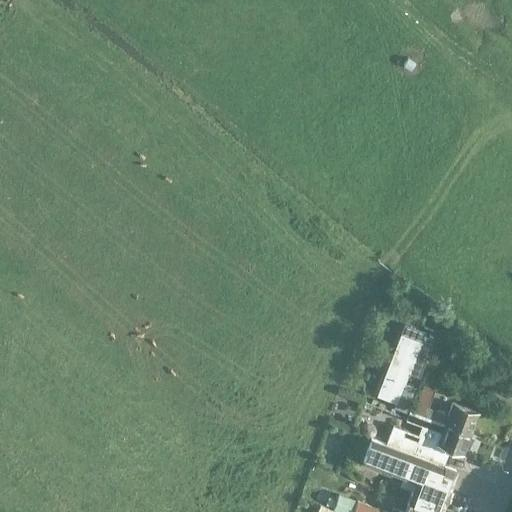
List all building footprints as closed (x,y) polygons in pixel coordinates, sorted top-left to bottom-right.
[(422,334),(423,330),(404,322),(377,393),(395,401),(394,405),(405,409),(412,391),(402,387),(407,376),(416,380),(432,338),(422,334)] [(452,401),(447,412),(428,405),(434,388),(423,384),(413,410),(418,412),(472,431),(479,410),(452,401)] [(418,412),(413,410),(408,408),(404,419),(421,425),(418,432),(392,423),(385,441),(443,464),(449,446),(464,452),(472,431),(418,412)] [(365,451),(363,456),(361,460),(414,481),(408,499),(412,500),(440,511),(451,481),(448,479),(450,473),(442,470),(443,468),(441,467),(443,464),(385,441),(371,435),(371,436),(355,429),(349,445),(365,451)] [(332,509),(340,511),(390,511),(338,493),(332,509)] [(440,511),(412,500),(408,499),(403,511),(440,511)]
